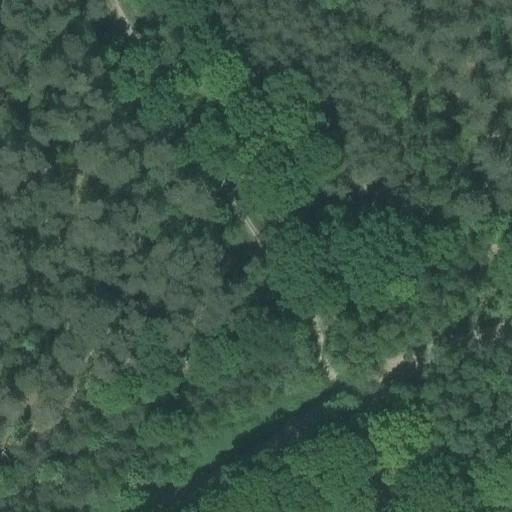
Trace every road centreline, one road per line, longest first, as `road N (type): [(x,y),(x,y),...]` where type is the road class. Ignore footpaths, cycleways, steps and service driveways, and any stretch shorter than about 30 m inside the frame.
road 1 (track): [(104,0),(342,405)]
road 2 (track): [(137,511),(342,405)]
road 3 (track): [(342,405),(511,329)]
